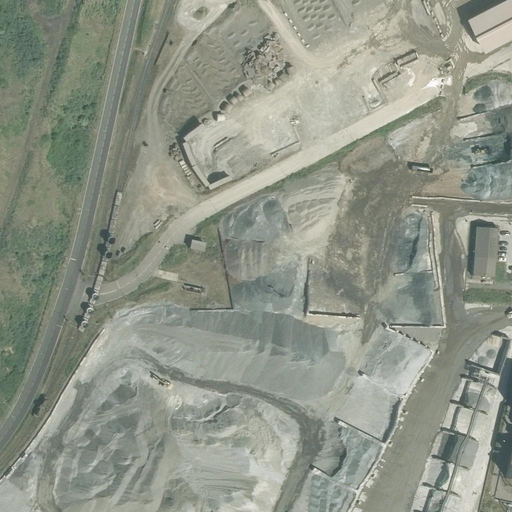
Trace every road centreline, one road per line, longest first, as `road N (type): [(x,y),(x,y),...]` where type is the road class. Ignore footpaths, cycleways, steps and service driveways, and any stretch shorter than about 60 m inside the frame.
road 1 (track): [(307,511),(355,398),(381,247),(424,191)]
road 2 (track): [(511,311),(470,334),(450,360),(379,511)]
